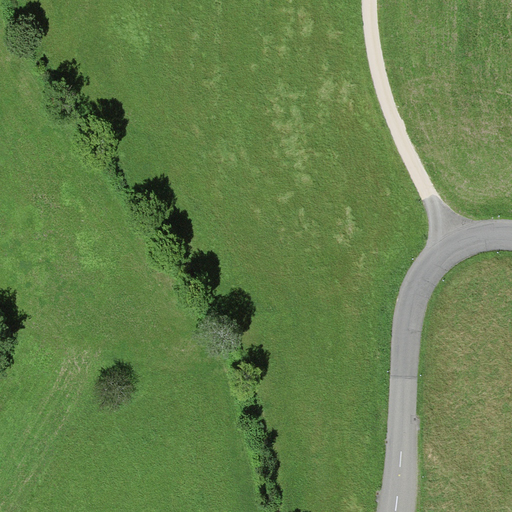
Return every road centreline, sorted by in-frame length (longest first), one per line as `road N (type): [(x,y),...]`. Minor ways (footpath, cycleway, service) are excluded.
road 1 (tertiary): [(396,511),(412,302),(453,250),(511,239)]
road 2 (track): [(453,250),(390,125),(374,76),(366,0)]
